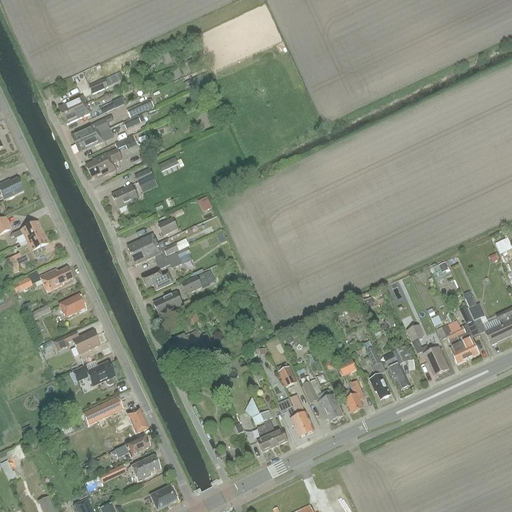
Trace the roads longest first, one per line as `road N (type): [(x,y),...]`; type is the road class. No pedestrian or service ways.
road 1 (unclassified): [(195,511),(0,98)]
road 2 (residential): [(230,493),(47,103)]
road 3 (secondary): [(230,493),(511,360)]
